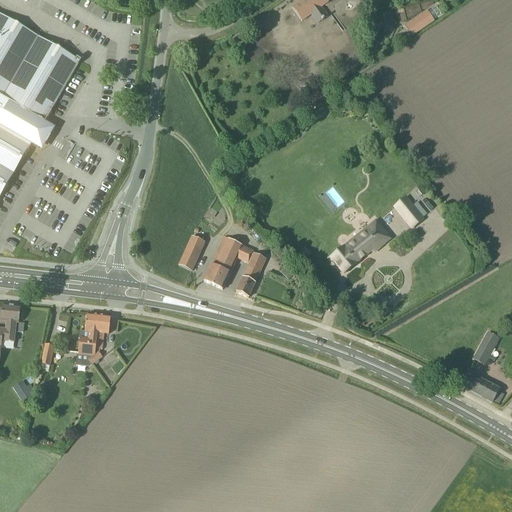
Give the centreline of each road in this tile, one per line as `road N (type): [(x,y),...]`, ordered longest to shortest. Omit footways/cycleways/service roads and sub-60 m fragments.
road 1 (primary): [(497,428),(332,349),(182,304)]
road 2 (unknown): [(149,124),(189,145),(237,225),(299,289),(306,310)]
road 3 (unclassified): [(116,236),(144,155),(162,32)]
